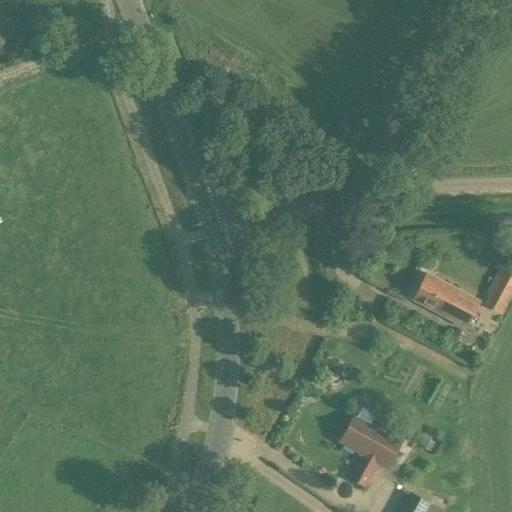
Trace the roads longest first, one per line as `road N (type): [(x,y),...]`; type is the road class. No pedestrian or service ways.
road 1 (tertiary): [(191,511),(218,441),(224,397),(226,327),(212,230)]
road 2 (tertiary): [(212,230),(132,0)]
road 3 (unknown): [(221,419),(340,497),(371,496),(395,480)]
road 4 (unclassified): [(397,149),(481,0)]
road 5 (unclassified): [(212,230),(365,191)]
